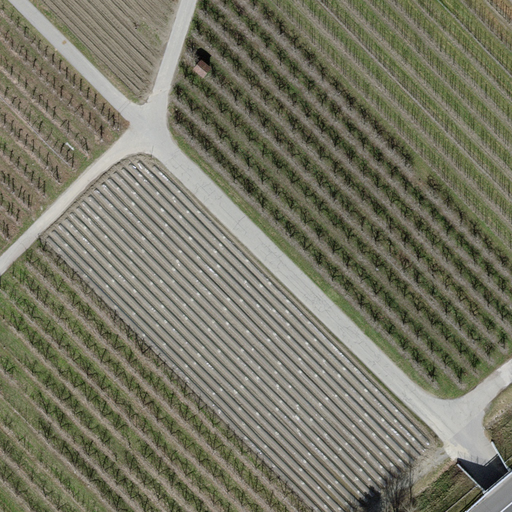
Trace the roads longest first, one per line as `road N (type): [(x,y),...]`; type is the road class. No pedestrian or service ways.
road 1 (unclassified): [(511,495),(18,0)]
road 2 (track): [(143,124),(0,267)]
road 3 (track): [(143,124),(188,0)]
